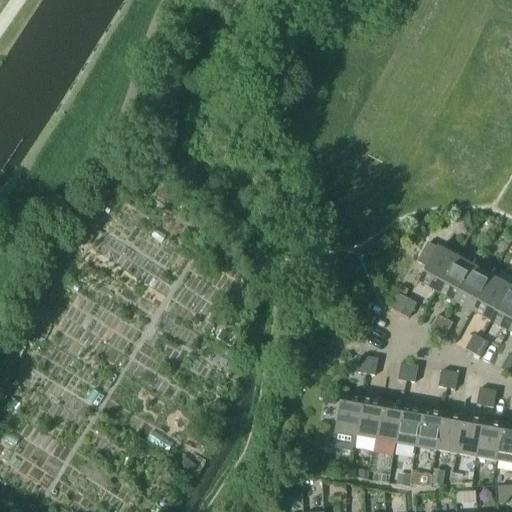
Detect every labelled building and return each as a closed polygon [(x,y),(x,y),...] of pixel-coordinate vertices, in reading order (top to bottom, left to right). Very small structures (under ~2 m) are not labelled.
[(157,197),(168,205),(176,194),(165,186),(157,197)] [(99,220),(105,211),(98,207),(93,216),(99,220)] [(88,246),(93,238),(84,231),(78,239),(88,246)] [(417,282),(436,292),(455,258),(428,244),(419,262),(426,266),(417,282)] [(455,258),(436,292),(454,302),(473,268),(455,258)] [(454,302),(472,312),(490,278),(473,268),(454,302)] [(48,278),(45,286),(50,288),(53,281),(48,278)] [(490,322),(508,288),(490,278),(472,312),(490,322)] [(490,322),(508,331),(511,323),(511,289),(508,288),(490,322)] [(237,289),(231,298),(241,304),(245,296),(245,294),(237,289)] [(416,304),(408,300),(410,296),(400,291),(390,310),(407,319),(416,304)] [(33,311),(40,314),(44,307),(37,304),(33,311)] [(429,331),(436,335),(444,320),(437,316),(429,331)] [(436,335),(444,339),(452,324),(444,320),(436,335)] [(216,339),(232,349),(238,340),(222,330),(216,339)] [(464,350),(472,354),(480,339),(472,335),(464,350)] [(479,358),(480,358),(488,344),(480,339),(472,354),(479,358)] [(230,359),(222,355),(218,362),(226,367),(230,359)] [(500,370),(508,374),(511,365),(511,357),(508,355),(500,370)] [(365,375),(368,358),(360,357),(357,373),(365,375)] [(377,360),(368,358),(365,375),(374,376),(377,360)] [(406,382),(409,366),(400,364),(397,381),(406,382)] [(417,367),(409,366),(406,382),(414,384),(417,367)] [(446,389),(449,373),(440,371),(437,388),(446,389)] [(454,391),(457,374),(449,373),(446,389),(454,391)] [(484,407),(487,391),(478,389),(476,406),(484,407)] [(493,409),(495,392),(487,391),(484,407),(493,409)] [(354,437),(361,399),(340,395),(334,433),(354,437)] [(354,437),(375,441),(381,403),(361,399),(354,437)] [(395,444),(401,406),(381,403),(375,441),(395,444)] [(395,444),(415,448),(421,410),(401,406),(395,444)] [(435,451),(442,413),(421,410),(415,448),(435,451)] [(435,451),(455,455),(462,417),(442,413),(435,451)] [(455,455),(475,458),(482,420),(462,417),(455,455)] [(475,458),(495,462),(502,424),(482,420),(475,458)] [(511,425),(502,424),(495,462),(511,464),(511,425)] [(194,465),(184,458),(179,465),(189,471),(194,465)] [(178,484),(184,475),(174,469),(169,478),(178,484)] [(358,471),(357,480),(368,481),(369,472),(358,471)] [(442,486),(444,473),(433,471),(431,485),(442,486)] [(409,477),(398,475),(397,483),(408,485),(409,477)] [(511,486),(497,488),(498,505),(504,504),(511,495),(511,486)]
